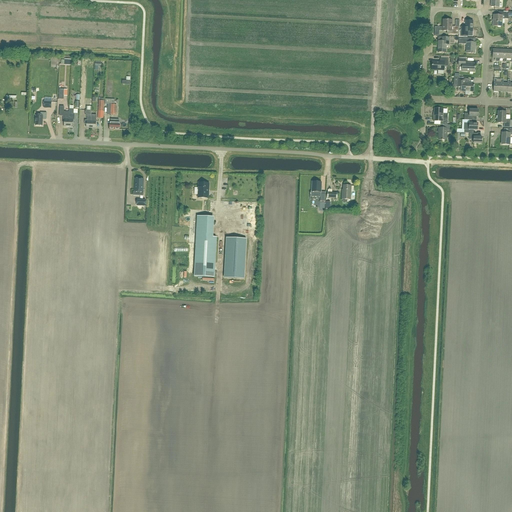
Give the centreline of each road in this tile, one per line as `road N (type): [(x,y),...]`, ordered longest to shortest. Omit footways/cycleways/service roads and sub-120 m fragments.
road 1 (unclassified): [(427,162),(0,138)]
road 2 (residential): [(422,98),(432,13),(474,11),(487,41)]
road 3 (track): [(372,125),(380,0)]
